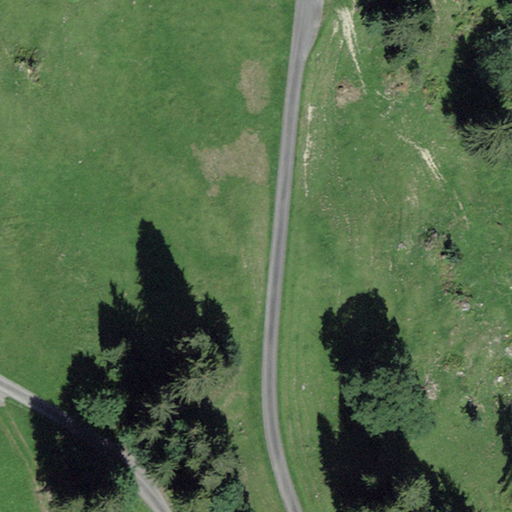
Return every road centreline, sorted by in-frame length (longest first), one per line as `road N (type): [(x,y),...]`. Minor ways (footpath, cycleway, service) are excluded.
road 1 (track): [(299,511),(274,411),(307,0)]
road 2 (track): [(0,383),(142,484),(164,511)]
